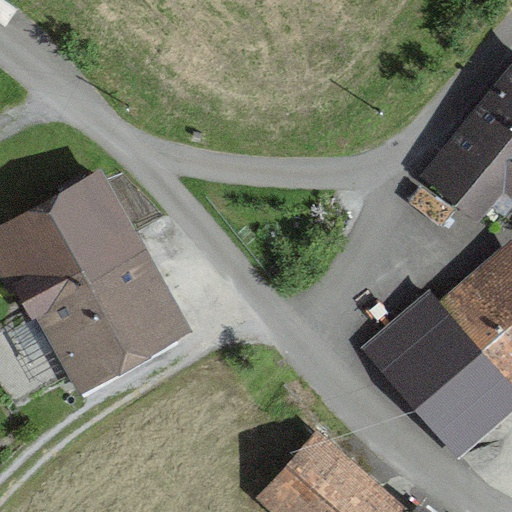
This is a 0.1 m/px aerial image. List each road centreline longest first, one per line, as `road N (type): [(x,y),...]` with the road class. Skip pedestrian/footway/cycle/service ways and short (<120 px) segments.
road 1 (track): [(267,303),(64,432),(0,488)]
road 2 (residential): [(402,155),(361,171),(289,174),(144,156)]
road 3 (residential): [(503,511),(441,472),(306,349)]
road 4 (residential): [(306,349),(144,156)]
road 5 (residential): [(402,155),(306,349)]
road 6 (unclassified): [(144,156),(0,51)]
road 7 (residential): [(511,37),(438,128),(402,155)]
